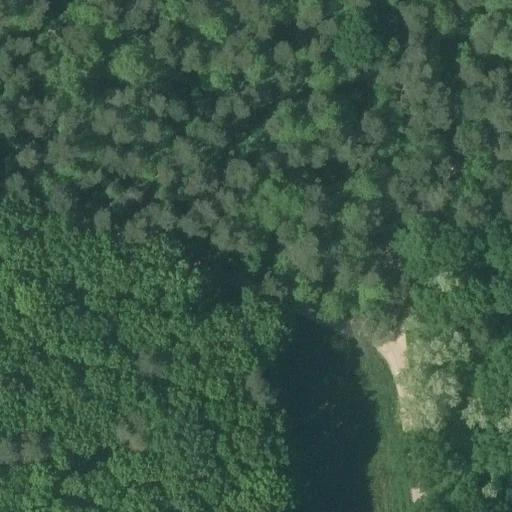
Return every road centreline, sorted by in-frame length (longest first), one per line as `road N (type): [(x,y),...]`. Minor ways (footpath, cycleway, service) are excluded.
road 1 (unclassified): [(0,194),(398,346),(421,511)]
road 2 (track): [(398,346),(354,0)]
